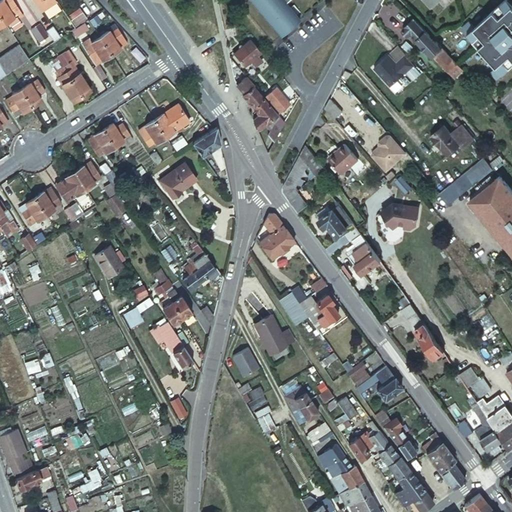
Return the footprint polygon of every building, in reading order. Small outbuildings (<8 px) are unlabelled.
[(12,0),(0,0),(0,16),(4,22),(21,11),(12,0)] [(33,0),(40,10),(55,0),(33,0)] [(253,0),(282,34),(300,19),(286,2),(288,0),(253,0)] [(511,63),(511,0),(424,0),(431,6),(437,0),(502,0),(498,4),(473,27),(467,21),(460,27),(495,67),(490,72),(496,78),(511,63)] [(70,20),(74,26),(85,19),(81,13),(70,20)] [(99,24),(93,15),(88,18),(94,27),(99,24)] [(463,70),(415,17),(403,29),(409,36),(411,34),(432,57),(433,56),(454,78),(463,70)] [(75,37),(89,29),(85,22),(71,30),(75,37)] [(100,36),(111,53),(127,43),(114,24),(108,28),(109,30),(100,36)] [(54,42),(61,37),(53,25),(46,30),(54,42)] [(50,39),(42,28),(36,33),(44,44),(50,39)] [(98,62),(111,53),(100,36),(91,42),(89,38),(82,43),(93,59),(95,57),(98,62)] [(261,52),(251,39),(234,53),(244,66),(250,61),(255,66),(262,60),(257,55),(261,52)] [(10,71),(29,58),(18,43),(0,55),(0,65),(6,74),(10,71)] [(62,65),(81,94),(90,89),(71,61),(72,59),(69,53),(59,60),(62,65)] [(391,86),(414,65),(405,55),(397,63),(389,54),(374,67),(391,86)] [(62,65),(59,60),(51,65),(54,71),(62,65)] [(126,77),(132,73),(125,62),(120,66),(126,77)] [(106,75),(99,64),(94,67),(101,78),(106,75)] [(73,100),(81,94),(62,65),(54,71),(63,84),(62,84),(73,100)] [(264,98),(246,76),(237,83),(245,93),(242,95),(252,107),(264,98)] [(21,88),(32,105),(41,99),(39,95),(45,91),(39,82),(33,86),(30,83),(30,82),(21,88)] [(17,115),(32,105),(21,88),(11,94),(12,95),(14,98),(8,102),(17,115)] [(275,90),(265,98),(278,114),(288,105),(275,90)] [(278,114),(265,98),(264,98),(252,107),(258,114),(253,119),(257,129),(259,128),(261,131),(266,126),(266,124),(278,114)] [(342,111),(330,99),(325,107),(335,118),(342,111)] [(154,118),(165,134),(188,118),(178,102),(154,118)] [(273,142),(285,122),(280,116),(273,122),(274,123),(267,134),(273,142)] [(156,140),(165,134),(154,118),(139,129),(149,144),(155,139),(156,140)] [(113,122),(104,128),(115,145),(119,142),(124,139),(123,137),(129,133),(122,122),(116,126),(113,122)] [(444,124),(431,135),(447,154),(460,144),(463,147),(469,142),(462,133),(467,130),(461,124),(451,132),(444,124)] [(193,142),(215,175),(221,171),(207,152),(220,143),(217,126),(213,128),(193,142)] [(115,145),(104,128),(88,138),(99,156),(115,145)] [(124,139),(119,142),(121,144),(132,137),(129,133),(123,137),(124,139)] [(385,168),(404,151),(389,133),(386,134),(380,140),(379,142),(381,145),(384,147),(375,154),(375,157),(385,168)] [(343,142),(327,156),(340,171),(356,156),(343,142)] [(308,164),(316,175),(318,178),(328,171),(306,143),(300,153),(308,164)] [(381,145),(373,152),(375,154),(384,147),(381,145)] [(283,192),(298,212),(308,205),(307,203),(298,192),(297,190),(295,187),(308,164),(300,153),(282,186),(283,192)] [(90,160),(75,171),(86,188),(102,178),(90,160)] [(196,178),(184,161),(159,178),(171,195),(196,178)] [(499,177),(492,169),(473,185),(480,193),(499,177)] [(86,188),(75,171),(55,184),(66,201),(86,188)] [(110,181),(117,192),(123,188),(111,171),(105,175),(110,181)] [(405,192),(411,188),(402,176),(396,180),(405,192)] [(511,190),(500,176),(499,177),(480,193),(469,201),(511,254),(511,190)] [(102,186),(109,197),(117,192),(110,181),(102,186)] [(51,186),(34,197),(45,214),(53,209),(57,214),(65,209),(61,203),(55,207),(52,203),(59,199),(51,186)] [(304,188),(298,192),(307,203),(312,199),(304,188)] [(45,214),(34,197),(19,207),(29,223),(36,219),(37,220),(45,214)] [(345,225),(352,221),(336,200),(333,202),(332,202),(316,213),(319,218),(318,219),(323,227),(327,224),(335,235),(347,227),(345,225)] [(77,217),(84,213),(77,202),(70,207),(77,217)] [(415,228),(420,223),(422,205),(396,203),(385,210),(396,226),(402,223),(409,224),(408,228),(415,228)] [(0,226),(3,230),(4,229),(7,235),(19,228),(15,222),(7,210),(4,211),(0,205),(0,226)] [(64,211),(70,222),(77,217),(70,207),(64,211)] [(271,257),(294,240),(274,213),(268,212),(263,222),(271,232),(259,241),(271,257)] [(42,239),(31,223),(27,226),(38,241),(42,239)] [(27,226),(19,231),(30,248),(37,243),(27,226)] [(325,248),(330,255),(351,239),(356,245),(358,247),(349,254),(362,273),(380,260),(356,227),(355,226),(325,248)] [(203,253),(205,252),(195,239),(190,243),(198,255),(193,259),(191,257),(188,259),(190,261),(184,266),(189,272),(182,278),(189,288),(199,280),(205,274),(209,279),(218,272),(203,253)] [(358,247),(356,245),(347,252),(349,254),(358,247)] [(124,268),(111,246),(96,256),(109,278),(124,268)] [(159,283),(165,292),(168,290),(166,287),(170,284),(166,278),(159,283)] [(309,286),(313,292),(326,283),(321,278),(309,286)] [(162,293),(165,292),(159,283),(153,287),(158,293),(161,291),(162,293)] [(44,297),(36,284),(23,292),(31,305),(44,297)] [(138,300),(148,293),(142,284),(132,291),(138,300)] [(293,292),(299,301),(305,298),(299,288),(293,292)] [(305,298),(299,301),(307,312),(317,327),(338,313),(331,303),(333,301),(327,292),(314,300),(310,294),(305,298)] [(171,300),(182,317),(191,311),(180,294),(171,300)] [(173,323),(182,317),(171,300),(162,306),(173,323)] [(411,301),(396,312),(399,316),(414,305),(411,301)] [(200,310),(211,325),(213,315),(207,306),(200,310)] [(412,314),(417,322),(422,318),(417,311),(412,314)] [(279,329),(268,312),(253,322),(271,351),(286,341),(286,340),(279,329)] [(304,335),(316,327),(307,316),(296,323),(304,335)] [(434,356),(444,349),(422,318),(417,322),(419,325),(415,328),(428,347),(427,348),(427,354),(432,356),(433,355),(434,356)] [(182,367),(193,360),(183,344),(176,334),(167,320),(158,326),(156,327),(164,339),(182,367)] [(279,329),(286,340),(294,336),(287,325),(279,329)] [(164,339),(156,327),(148,332),(156,345),(164,339)] [(323,338),(316,327),(304,335),(312,346),(323,338)] [(176,334),(183,344),(189,339),(182,329),(176,334)] [(233,354),(232,356),(243,375),(259,365),(254,355),(248,345),(233,354)] [(337,357),(333,350),(319,360),(323,366),(337,357)] [(511,358),(511,351),(511,350),(501,356),(506,363),(511,358)] [(348,370),(351,375),(363,367),(365,366),(361,361),(348,370)] [(28,372),(39,369),(38,362),(26,366),(28,372)] [(401,385),(386,364),(369,375),(356,384),(360,389),(378,377),(379,376),(380,377),(382,375),(386,381),(383,384),(378,388),(385,398),(401,385)] [(356,384),(369,375),(363,367),(351,375),(351,376),(356,384)] [(378,377),(383,384),(386,381),(382,375),(380,377),(379,376),(378,377)] [(490,388),(483,376),(472,383),(480,395),(490,388)] [(237,387),(240,392),(250,386),(247,382),(237,387)] [(293,410),(310,399),(300,384),(291,390),(293,393),(295,396),(290,400),(288,401),(293,410)] [(253,398),(264,392),(259,385),(249,390),(253,398)] [(332,394),(328,387),(319,393),(323,400),(332,394)] [(508,448),(511,444),(511,413),(499,393),(487,401),(484,396),(478,400),(478,401),(480,405),(482,408),(503,439),(508,448)] [(356,412),(344,395),(336,400),(338,403),(342,409),(347,417),(356,412)] [(178,396),(169,401),(178,419),(187,414),(178,396)] [(266,402),(262,397),(251,403),(254,409),(266,402)] [(318,411),(310,399),(293,410),(299,423),(318,411)] [(342,409),(338,403),(329,408),(333,415),(342,409)] [(383,408),(374,414),(376,417),(385,411),(385,410),(383,408)] [(487,449),(503,439),(482,408),(477,411),(482,420),(481,421),(484,424),(475,429),(487,449)] [(257,418),(264,431),(275,424),(267,411),(257,418)] [(388,415),(385,411),(376,417),(379,421),(388,415)] [(391,420),(388,415),(379,421),(382,426),(395,444),(396,444),(407,459),(412,456),(411,453),(417,449),(418,446),(415,442),(412,441),(410,442),(401,428),(403,426),(396,416),(391,420)] [(372,443),(383,435),(378,428),(371,419),(367,422),(374,431),(370,434),(366,430),(347,443),(358,458),(368,452),(366,449),(372,443)] [(330,429),(325,421),(305,434),(310,442),(330,429)] [(9,466),(12,473),(31,465),(18,430),(0,436),(0,444),(8,466),(9,466)] [(441,440),(435,431),(433,433),(434,436),(423,444),(427,450),(441,440)] [(480,444),(472,433),(467,438),(474,448),(480,444)] [(377,450),(389,443),(383,435),(372,443),(377,450)] [(427,450),(427,451),(433,459),(448,448),(441,440),(427,450)] [(336,443),(317,456),(323,466),(328,463),(331,469),(326,472),(329,478),(330,477),(351,465),(346,456),(336,443)] [(386,463),(398,455),(389,443),(377,450),(370,456),(374,461),(382,456),(386,463)] [(455,458),(448,448),(433,459),(440,470),(452,461),(455,458)] [(397,477),(409,468),(399,454),(398,455),(386,463),(395,474),(392,476),(393,478),(394,479),(397,477)] [(374,461),(379,468),(386,463),(382,456),(374,461)] [(452,461),(440,470),(453,487),(464,478),(452,461)] [(46,464),(14,479),(19,490),(29,486),(28,484),(40,479),(39,478),(50,474),(46,464)] [(362,480),(354,464),(351,465),(330,477),(340,488),(338,489),(340,492),(362,480)] [(402,485),(414,476),(409,468),(397,477),(401,483),(398,485),(400,487),(403,485),(402,485)] [(399,499),(420,484),(414,476),(402,485),(403,485),(400,487),(394,492),(399,499)] [(370,494),(362,480),(340,492),(333,496),(339,507),(345,504),(347,507),(370,494)] [(410,501),(425,490),(420,484),(399,499),(403,505),(410,501)] [(58,495),(55,488),(46,491),(48,496),(52,510),(60,508),(56,496),(58,495)] [(412,511),(417,511),(433,501),(425,490),(410,501),(414,507),(411,509),(412,511)] [(471,511),(487,501),(480,492),(465,503),(471,511)] [(369,511),(377,508),(370,494),(347,507),(349,511),(369,511)] [(331,511),(334,510),(327,499),(326,495),(316,500),(318,504),(307,510),(308,511),(331,511)] [(488,511),(493,509),(487,501),(471,511),(488,511)]
